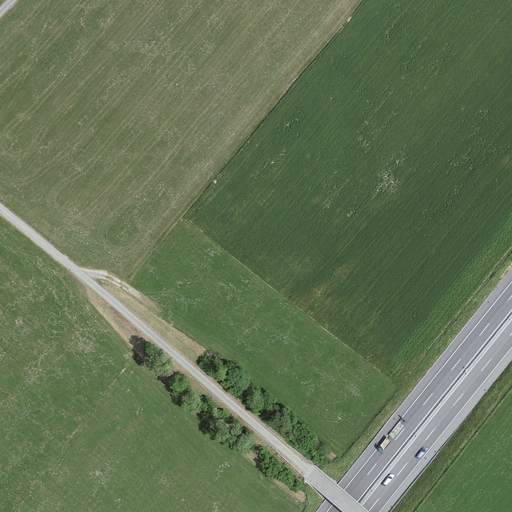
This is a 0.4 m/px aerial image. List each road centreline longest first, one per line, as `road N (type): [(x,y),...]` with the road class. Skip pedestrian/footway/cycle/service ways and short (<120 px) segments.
road 1 (motorway): [(511,295),(337,511)]
road 2 (motorway): [(368,511),(511,334)]
